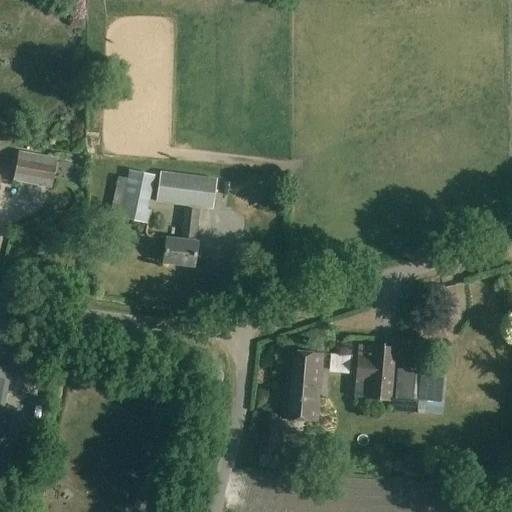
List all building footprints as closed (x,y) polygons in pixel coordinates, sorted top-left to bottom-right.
[(52,189),(57,157),(18,151),(13,182),(52,189)] [(148,210),(155,175),(128,169),(118,218),(148,224),(151,210),(148,210)] [(212,211),(217,180),(206,179),(160,172),(155,203),(212,211)] [(197,243),(201,213),(184,210),(180,241),(166,239),(163,263),(194,267),(198,243),(197,243)] [(467,283),(450,285),(453,305),(470,302),(467,283)] [(408,344),(408,360),(418,360),(418,344),(408,344)] [(398,349),(372,346),(371,357),(359,356),(355,400),(393,403),(398,349)] [(317,420),(323,353),(292,350),(291,355),(287,355),(281,417),(317,420)] [(0,431),(11,368),(0,365),(0,431)] [(407,371),(406,396),(431,397),(432,372),(407,371)] [(277,458),(280,416),(262,414),(259,457),(277,458)]
